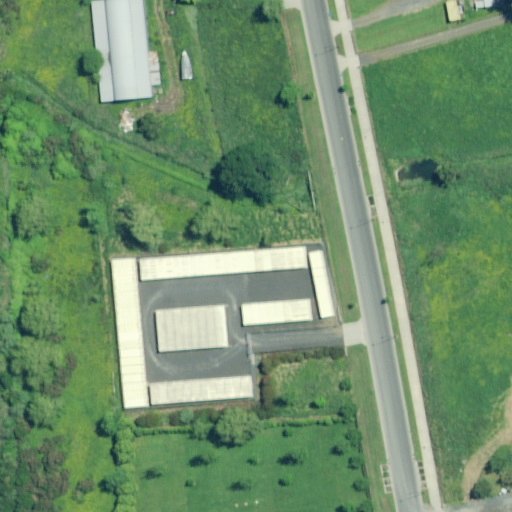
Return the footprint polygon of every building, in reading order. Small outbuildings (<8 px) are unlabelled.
[(138,97),(153,96),(152,86),(160,85),(156,51),(147,52),(141,0),(118,0),(106,1),(91,3),(101,101),(116,100),(138,97)] [(503,0),(483,0),(485,9),(504,6),(503,0)] [(135,260),(137,282),(306,267),(304,245),(135,260)] [(308,297),(239,302),(240,323),(309,318),(308,297)] [(160,351),(227,345),(223,303),(156,309),(160,351)] [(246,374),(150,381),(152,403),(248,396),(246,374)]
